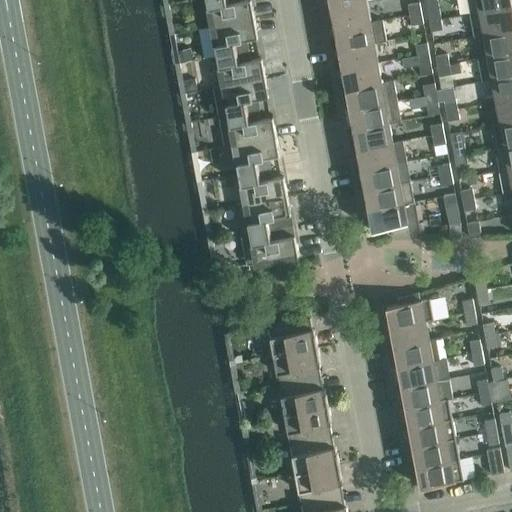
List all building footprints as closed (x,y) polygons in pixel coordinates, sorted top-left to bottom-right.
[(249,0),(235,3),(235,1),(235,0),(208,0),(213,26),(255,19),(251,0),(249,0)] [(330,0),(333,9),(367,3),(366,0),(330,0)] [(511,0),(468,0),(471,14),(511,6),(511,0)] [(336,29),(371,23),(367,3),(333,9),(336,29)] [(420,3),(408,5),(410,15),(422,13),(420,3)] [(475,37),(485,35),(511,29),(511,6),(471,14),(475,37)] [(439,9),(428,11),(430,22),(441,19),(439,9)] [(412,26),(424,24),(422,13),(410,15),(412,26)] [(243,42),(259,39),(255,19),(213,26),(219,56),(249,51),(249,50),(243,43),(243,42)] [(432,32),(443,30),(441,19),(430,22),(432,32)] [(385,41),(381,21),(371,23),(336,29),(340,49),(375,43),(385,41)] [(511,29),(485,35),(489,57),(511,52),(511,29)] [(344,69),(379,63),(375,43),(340,49),(344,69)] [(427,43),(416,45),(418,56),(429,53),(427,43)] [(191,48),(178,50),(181,63),(194,60),(191,48)] [(246,62),(246,60),(249,52),(249,51),(219,56),(224,85),(266,78),(263,59),(246,62)] [(483,81),(493,79),(511,75),(511,52),(489,57),(479,59),(483,81)] [(421,73),(433,71),(429,53),(418,56),(421,73)] [(448,54),(436,56),(438,66),(450,64),(448,54)] [(348,89),(382,83),(379,63),(344,69),(348,89)] [(440,77),(452,75),(450,64),(438,66),(440,77)] [(511,75),(493,79),(497,102),(511,99),(511,75)] [(196,78),(185,80),(187,91),(198,89),(196,78)] [(254,100),(270,97),(266,78),(224,85),(214,87),(220,117),(260,109),(260,108),(254,101),(254,100)] [(351,109),(396,101),(392,81),(382,83),(348,89),(351,109)] [(435,83),(423,85),(425,96),(437,94),(435,83)] [(455,87),(438,90),(440,102),(444,101),(446,111),(458,109),(456,99),(457,99),(455,87)] [(427,106),(439,104),(437,94),(425,96),(427,106)] [(511,99),(497,102),(501,124),(511,122),(511,99)] [(355,129),(390,123),(400,121),(396,101),(351,109),(355,129)] [(257,121),(257,119),(260,111),(260,109),(220,117),(225,147),(235,145),(235,144),(277,137),(273,118),(257,121)] [(448,122),(460,119),(458,109),(446,111),(448,122)] [(501,124),(491,126),(496,149),(511,145),(511,122),(501,124)] [(394,143),(390,123),(355,129),(359,149),(394,143)] [(442,123),(431,126),(432,136),(444,134),(442,123)] [(434,146),(446,144),(444,134),(432,136),(434,146)] [(264,159),(281,156),(277,137),(235,144),(235,145),(241,174),(271,168),(271,167),(265,160),(264,159)] [(363,170),(407,161),(403,141),(394,143),(359,149),(363,170)] [(464,144),(453,146),(455,156),(466,154),(464,144)] [(511,145),(496,149),(500,171),(511,168),(511,145)] [(456,166),(468,164),(466,154),(455,156),(456,166)] [(366,190),(411,181),(407,161),(363,170),(366,190)] [(450,163),(438,166),(440,176),(452,174),(450,163)] [(268,179),(268,178),(271,170),(271,168),(241,174),(246,203),(288,196),(284,177),(268,179)] [(504,194),(511,192),(511,168),(500,171),(504,194)] [(442,186),(454,184),(452,174),(440,176),(442,186)] [(370,210),(415,201),(411,181),(366,190),(370,210)] [(473,188),(461,191),(463,201),(475,199),(473,188)] [(444,196),(446,207),(457,204),(455,194),(444,196)] [(282,228),(294,226),(288,196),(246,203),(236,205),(242,235),(252,233),(282,227),(282,228)] [(465,211),(477,209),(475,199),(463,201),(465,211)] [(415,201),(370,210),(374,231),(375,231),(375,230),(392,227),(394,238),(421,238),(415,201)] [(481,232),(479,221),(467,223),(469,234),(481,232)] [(461,224),(450,224),(450,238),(461,237),(461,224)] [(252,233),(242,235),(246,257),(256,255),(257,263),(298,256),(299,256),(295,236),(279,239),(279,237),(282,229),(282,228),(282,227),(252,233)] [(485,277),(475,279),(477,291),(487,290),(485,277)] [(480,304),(490,302),(487,290),(477,291),(480,304)] [(427,321),(435,320),(431,298),(421,300),(419,292),(398,299),(399,304),(388,306),(392,327),(427,320),(427,321)] [(473,298),(463,300),(465,313),(475,311),(473,298)] [(467,325),(477,323),(475,311),(465,313),(467,325)] [(310,318),(269,325),(274,355),(318,347),(316,335),(314,335),(310,318)] [(395,347),(430,340),(427,321),(427,320),(392,327),(395,347)] [(493,322),(483,324),(486,336),(496,334),(493,322)] [(488,348),(498,347),(496,334),(486,336),(488,348)] [(399,367),(446,358),(442,338),(430,340),(395,347),(399,367)] [(480,339),(470,341),(473,353),(482,351),(480,339)] [(318,360),(321,360),(318,347),(274,355),(280,385),(321,377),(318,360)] [(475,365),(485,364),(482,351),(473,353),(475,365)] [(403,387),(450,378),(446,358),(399,367),(403,387)] [(502,367),(492,369),(494,381),(504,379),(502,367)] [(327,394),(325,394),(321,377),(280,385),(285,414),(329,406),(327,394)] [(407,407),(449,399),(453,398),(450,378),(403,387),(407,407)] [(488,379),(478,381),(480,393),(490,391),(488,379)] [(496,393),(506,392),(504,379),(494,381),(496,393)] [(482,406),(492,404),(490,391),(480,393),(482,406)] [(410,427),(453,419),(449,399),(407,407),(410,427)] [(329,419),(331,419),(329,406),(285,414),(291,444),(332,436),(329,419)] [(511,422),(510,412),(500,413),(502,426),(511,423),(511,422)] [(414,447),(457,439),(453,419),(410,427),(414,447)] [(495,419),(485,421),(487,433),(497,432),(495,419)] [(505,438),(511,436),(511,423),(502,426),(505,438)] [(490,446),(500,444),(497,432),(487,433),(490,446)] [(338,453),(336,453),(332,436),(291,444),(296,473),(340,465),(338,453)] [(418,467),(460,459),(457,439),(414,447),(418,467)] [(491,475),(505,472),(500,448),(487,450),(491,475)] [(460,459),(418,467),(422,488),(464,480),(460,459)] [(340,478),(342,478),(340,465),(296,473),(302,503),(343,495),(340,478)] [(348,511),(349,511),(348,511),(346,511),(343,495),(302,503),(303,511),(348,511)]
